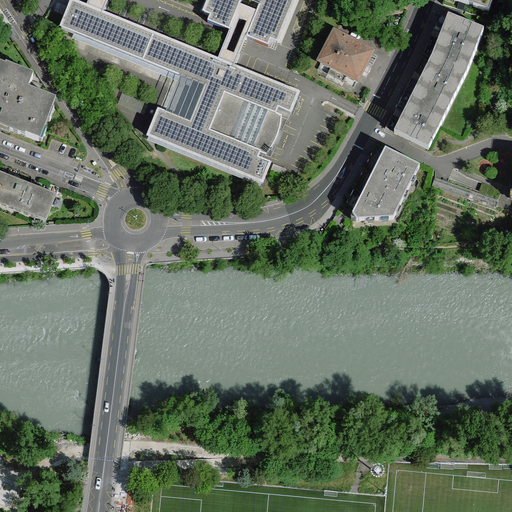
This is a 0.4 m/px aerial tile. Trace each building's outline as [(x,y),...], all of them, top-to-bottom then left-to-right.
[(91,0),(89,8),(106,15),(112,0),(91,0)] [(211,0),(205,15),(214,19),(211,25),(233,34),(244,7),(246,0),(211,0)] [(265,0),(260,14),(249,40),(269,48),(271,42),(277,44),(295,0),(265,0)] [(408,0),(386,0),(404,9),(408,0)] [(454,0),(454,2),(490,15),(494,0),(454,0)] [(73,2),(62,30),(207,89),(245,104),(271,115),(278,117),(280,112),(293,117),(302,94),(238,69),(222,62),(106,15),(89,8),(73,2)] [(230,42),(222,62),(238,69),(246,48),(249,40),(260,14),(244,7),(233,34),(230,42)] [(440,14),(424,54),(467,73),(484,31),(440,14)] [(335,35),(320,63),(358,83),(372,54),(335,35)] [(424,54),(404,94),(447,115),(467,73),(424,54)] [(0,65),(0,112),(3,113),(0,121),(0,126),(39,142),(55,101),(29,90),(34,79),(0,65)] [(245,104),(207,89),(192,126),(230,142),(245,104)] [(447,115),(404,94),(386,129),(429,150),(447,115)] [(192,126),(159,113),(149,137),(263,183),(271,164),(259,159),(261,154),(255,152),(230,142),(192,126)] [(255,152),(261,154),(268,158),(278,143),(282,130),(283,120),(278,117),(271,115),(255,152)] [(345,208),(354,212),(386,150),(376,146),(345,208)] [(420,167),(386,150),(354,212),(353,215),(357,222),(394,219),(420,167)] [(1,165),(0,167),(0,174),(7,178),(16,181),(20,172),(1,165)] [(16,181),(7,178),(0,195),(0,204),(46,222),(55,196),(47,193),(16,181)] [(499,201),(435,178),(432,186),(496,209),(499,201)] [(47,193),(55,196),(59,187),(50,184),(47,193)]
